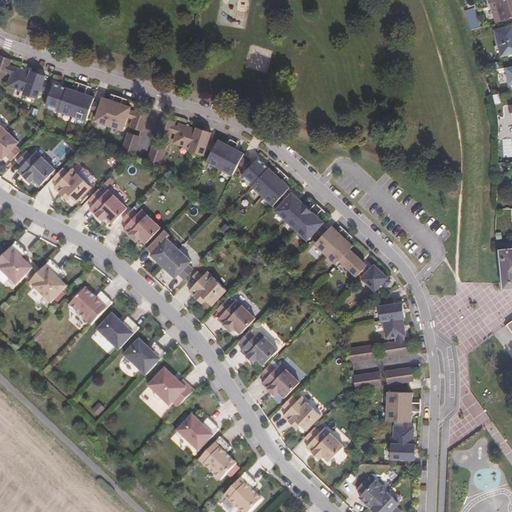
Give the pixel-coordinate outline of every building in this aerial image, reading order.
[(498,20),(511,14),(511,0),(497,0),(492,2),(498,20)] [(511,25),(495,31),(504,56),(511,53),(511,25)] [(476,38),(473,39),(476,48),(486,45),(481,26),(474,29),(476,38)] [(0,55),(0,61),(9,65),(11,59),(0,55)] [(0,61),(0,71),(7,72),(9,65),(0,61)] [(12,74),(8,85),(24,91),(24,93),(38,98),(41,88),(44,82),(46,75),(32,70),(31,72),(14,67),(12,74)] [(44,82),(41,88),(51,92),(53,86),(44,82)] [(94,100),(95,97),(85,94),(88,86),(79,83),(77,91),(54,83),(53,86),(51,92),(46,106),(87,120),(92,107),(92,105),(94,100)] [(96,121),(124,130),(132,107),(122,104),(124,98),(115,95),(113,101),(104,98),(102,103),(100,110),(96,121)] [(102,103),(94,100),(92,105),(92,107),(100,110),(102,103)] [(131,127),(142,131),(148,112),(137,108),(131,127)] [(165,117),(159,137),(170,140),(175,125),(176,121),(165,117)] [(20,142),(0,122),(0,155),(4,159),(7,156),(17,145),(20,142)] [(197,130),(181,124),(180,127),(179,128),(177,134),(174,143),(191,148),(190,151),(205,155),(207,147),(210,141),(213,132),(198,128),(197,130)] [(140,136),(129,132),(123,151),(134,154),(140,136)] [(243,157),(245,154),(219,140),(217,144),(217,145),(208,162),(234,175),(240,164),(241,162),(243,157)] [(210,141),(207,147),(214,150),(217,145),(217,144),(210,141)] [(157,142),(151,160),(162,164),(168,145),(157,142)] [(22,150),(17,145),(7,156),(12,161),(22,150)] [(42,186),(57,169),(37,150),(33,155),(27,150),(18,161),(23,166),(19,171),(32,182),(35,180),(42,186)] [(241,162),(240,164),(247,171),(249,169),(252,166),(243,157),(241,162)] [(247,171),(242,176),(275,206),(283,197),(288,192),(291,188),(284,181),(288,177),(281,170),(277,175),(259,158),(252,166),(249,169),(247,171)] [(60,182),(57,185),(69,197),(73,194),(79,200),(94,184),(75,166),(69,172),(60,182)] [(54,177),(60,182),(69,172),(64,167),(54,177)] [(98,206),(95,209),(108,221),(112,218),(118,224),(133,208),(113,190),(108,196),(106,197),(98,206)] [(98,206),(106,197),(108,196),(102,191),(93,201),(98,206)] [(283,197),(287,201),(289,198),(291,195),(288,192),(283,197)] [(287,201),(277,211),(309,241),(319,230),(326,223),(318,217),(324,210),(317,204),(311,210),(293,194),(291,195),(289,198),(287,201)] [(139,218),(129,229),(141,241),(145,238),(151,244),(166,229),(147,210),(141,216),(139,218)] [(126,220),(131,226),(139,218),(141,216),(136,211),(126,220)] [(325,236),(327,234),(330,230),(324,225),(319,230),(325,236)] [(325,236),(317,245),(339,265),(343,261),(361,277),(364,273),(369,267),(371,266),(354,250),(355,248),(348,241),(352,236),(345,230),(341,234),(333,227),(330,230),(327,234),(325,236)] [(152,249),(157,254),(167,244),(162,239),(152,249)] [(157,254),(154,257),(164,266),(180,249),(170,240),(167,244),(157,254)] [(17,242),(0,259),(0,268),(17,285),(33,268),(22,258),(27,252),(17,242)] [(180,249),(164,266),(173,275),(177,272),(186,261),(189,258),(180,249)] [(511,249),(501,250),(504,282),(505,291),(511,290),(511,249)] [(51,260),(30,283),(52,303),(67,286),(57,276),(62,271),(51,260)] [(177,272),(182,277),(191,267),(186,261),(177,272)] [(364,273),(368,276),(373,271),(369,267),(364,273)] [(368,276),(364,281),(379,295),(386,287),(390,282),(391,281),(376,267),(373,271),(368,276)] [(185,279),(191,284),(200,274),(195,269),(185,279)] [(191,284),(186,289),(199,301),(203,297),(209,304),(224,288),(204,270),(200,274),(191,284)] [(390,282),(386,287),(389,291),(394,286),(390,282)] [(70,304),(92,325),(113,303),(102,292),(97,298),(86,288),(70,304)] [(218,309),(223,314),(232,304),(227,299),(218,309)] [(223,314),(219,319),(232,331),(235,327),(242,334),(256,318),(237,300),(232,304),(223,314)] [(383,306),(379,306),(384,338),(406,335),(402,303),(390,305),(383,306)] [(113,314),(98,330),(119,350),(140,328),(129,318),(123,324),(113,314)] [(240,341),(245,346),(254,336),(249,331),(240,341)] [(245,346),(241,351),(254,363),(257,360),(263,366),(278,350),(259,332),(254,336),(245,346)] [(140,340),(125,355),(146,376),(167,354),(156,343),(150,349),(140,340)] [(409,340),(383,344),(385,355),(410,351),(409,340)] [(378,356),(377,345),(351,348),(352,360),(378,356)] [(261,373),(267,378),(276,369),(271,363),(261,373)] [(267,378),(262,383),(275,395),(279,392),(285,398),(300,382),(281,364),(276,369),(267,378)] [(180,406),(195,389),(184,379),(182,381),(167,367),(150,385),(157,392),(156,393),(156,396),(160,400),(163,400),(164,398),(171,405),(175,401),(180,406)] [(413,369),(387,373),(389,384),(415,380),(413,369)] [(382,385),(381,374),(355,377),(357,389),(382,385)] [(413,392),(389,391),(388,406),(412,407),(413,402),(413,392)] [(283,406),(289,411),(298,401),(293,396),(283,406)] [(289,411),(284,415),(297,428),(301,424),(307,430),(322,415),(302,396),(298,401),(289,411)] [(404,421),(412,422),(412,412),(412,407),(388,406),(388,421),(404,421)] [(193,415),(178,431),(199,451),(220,429),(209,419),(203,425),(193,415)] [(392,443),(391,458),(407,459),(412,459),(416,459),(416,444),(414,444),(414,427),(412,427),(404,426),(395,426),(394,444),(392,443)] [(306,437),(311,443),(320,433),(315,427),(306,437)] [(311,443),(307,447),(320,460),(323,456),(330,462),(344,446),(325,428),(320,433),(311,443)] [(231,449),(220,438),(199,461),(220,481),(236,464),(226,454),(231,449)] [(257,484),(246,473),(224,496),(241,511),(249,511),(262,499),(251,489),(257,484)] [(357,488),(363,493),(373,483),(367,478),(357,488)] [(360,497),(372,508),(388,491),(376,480),(360,497)] [(388,491),(372,508),(375,511),(393,511),(398,507),(401,504),(388,491)]
